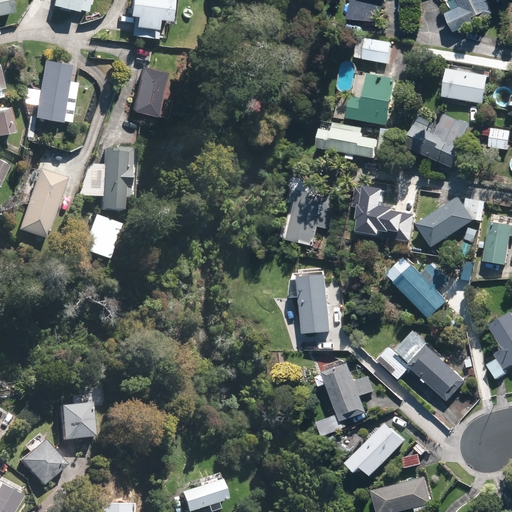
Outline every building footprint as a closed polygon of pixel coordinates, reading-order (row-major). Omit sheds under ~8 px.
[(0,0),(0,13),(11,11),(8,0),(0,0)] [(58,0),(56,8),(79,12),(80,7),(90,9),(92,0),(58,0)] [(169,0),(166,0),(130,0),(128,15),(134,16),(131,34),(155,38),(158,19),(166,20),(169,0)] [(385,0),(354,0),(350,17),(380,20),(385,0)] [(460,0),(465,8),(450,15),(458,31),(493,14),(486,0),(460,0)] [(393,44),(369,40),(366,58),(390,62),(393,44)] [(483,58),(455,53),(453,63),(481,68),(483,58)] [(75,65),(45,60),(37,113),(69,118),(76,76),(73,76),(75,65)] [(486,76),(450,70),(446,98),(482,104),(486,76)] [(369,98),(356,96),(351,117),(388,124),(398,79),(373,74),(369,98)] [(4,105),(0,106),(0,130),(10,128),(4,105)] [(436,122),(421,115),(417,124),(420,126),(411,144),(454,164),(462,147),(458,145),(467,126),(448,117),(439,137),(431,133),(436,122)] [(378,139),(326,128),(323,145),(374,156),(378,139)] [(395,132),(385,130),(382,152),(391,153),(395,132)] [(511,135),(483,130),(481,144),(509,149),(511,135)] [(134,151),(105,150),(104,165),(88,165),(80,194),(102,195),(102,208),(121,210),(122,195),(131,196),(134,151)] [(0,182),(2,183),(12,162),(0,155),(0,182)] [(68,179),(43,171),(23,230),(48,238),(68,179)] [(333,201),(303,194),(291,240),(313,246),(318,225),(326,227),(333,201)] [(460,198),(421,223),(434,245),(473,220),(460,198)] [(122,224),(98,216),(87,250),(111,257),(122,224)] [(401,226),(387,219),(378,239),(392,246),(401,226)] [(511,225),(491,222),(484,260),(506,264),(511,234),(511,225)] [(425,235),(412,228),(408,235),(421,242),(425,235)] [(473,264),(466,263),(463,277),(471,278),(473,264)] [(415,267),(397,283),(430,318),(448,302),(415,267)] [(324,274),(301,276),(306,332),(329,331),(324,274)] [(511,314),(494,326),(508,348),(499,353),(507,365),(511,362),(511,314)] [(391,348),(379,361),(399,379),(411,366),(391,348)] [(430,348),(414,365),(450,399),(466,382),(430,348)] [(350,364),(327,373),(345,421),(368,412),(350,364)] [(87,404),(60,407),(64,439),(91,435),(87,404)] [(338,415),(320,422),(324,434),(343,427),(338,415)] [(404,441),(388,426),(352,464),(360,471),(367,464),(375,472),(404,441)] [(62,464),(42,442),(22,459),(42,481),(62,464)] [(426,479),(377,491),(382,511),(403,511),(432,505),(426,479)] [(219,482),(184,493),(189,509),(224,498),(219,482)] [(0,511),(9,511),(19,496),(0,485),(0,511)]
